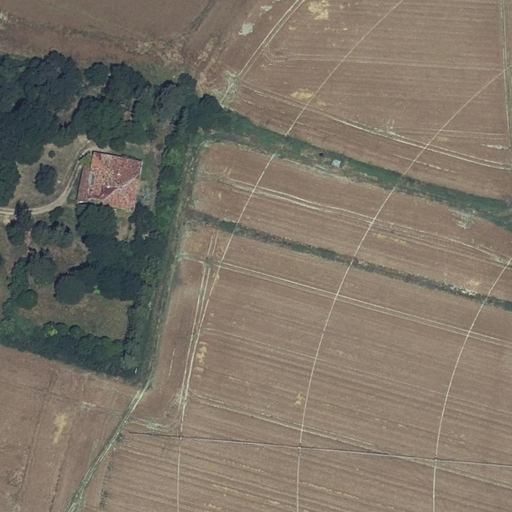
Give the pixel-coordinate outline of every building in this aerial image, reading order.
[(119,128),(123,107),(118,106),(115,121),(112,134),(124,137),(125,130),(119,128)] [(125,130),(130,108),(123,107),(119,128),(125,130)] [(109,120),(106,133),(112,134),(115,121),(109,120)] [(139,165),(94,156),(91,170),(118,175),(116,188),(135,191),(139,165)] [(85,169),(78,202),(84,204),(91,170),(85,169)] [(118,175),(91,170),(84,204),(131,213),(131,211),(133,201),(135,191),(116,188),(118,175)]
